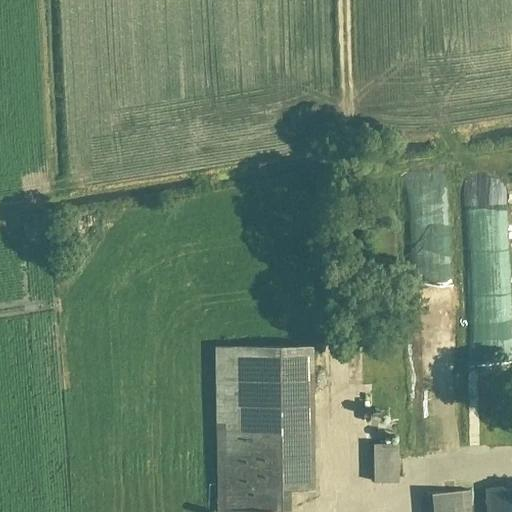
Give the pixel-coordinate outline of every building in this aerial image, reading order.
[(388,249),(387,226),(363,227),(364,250),(388,249)] [(307,343),(211,345),(214,511),(282,511),(282,490),(311,489),(307,343)] [(395,442),(369,443),(369,481),(395,481),(395,442)] [(511,511),(511,485),(482,487),(483,511),(511,511)] [(470,511),(469,488),(422,491),(423,511),(470,511)]
